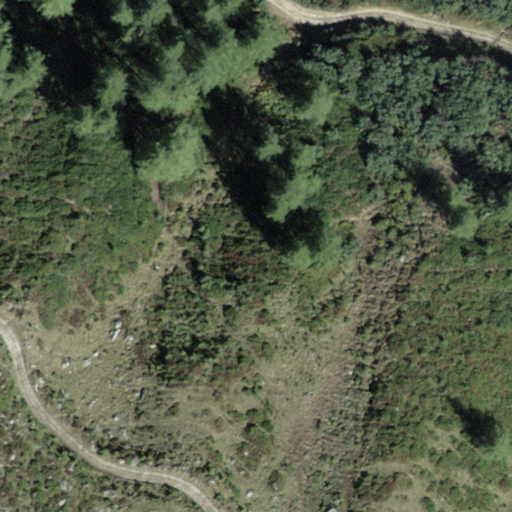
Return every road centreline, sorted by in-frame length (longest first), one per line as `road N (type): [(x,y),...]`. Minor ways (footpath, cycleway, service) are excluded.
road 1 (track): [(0,329),(29,392),(83,453),(113,469),(180,483),(212,511)]
road 2 (track): [(511,46),(398,20),(312,21),(283,0)]
